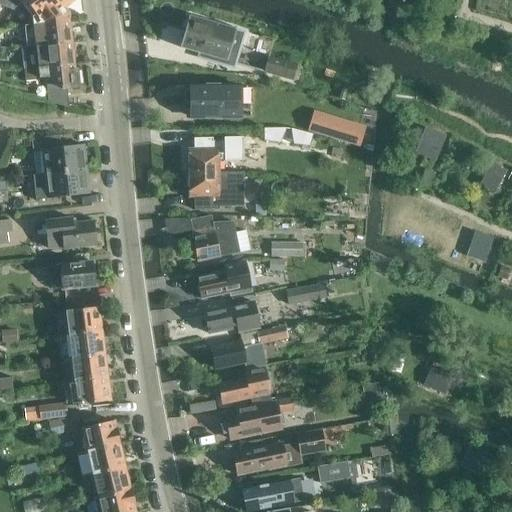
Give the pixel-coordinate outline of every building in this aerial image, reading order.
[(0,0),(0,5),(7,8),(10,0),(14,0),(20,2),(22,0),(0,0)] [(60,3),(64,0),(26,0),(37,14),(32,18),(33,25),(70,21),(69,13),(60,3)] [(241,49),(246,33),(189,16),(180,49),(227,62),(231,46),(241,49)] [(72,42),(70,21),(33,25),(35,46),(72,42)] [(74,64),(72,42),(35,46),(38,68),(74,64)] [(28,80),(38,78),(32,45),(22,47),(28,80)] [(293,82),(297,65),(268,57),(263,73),(293,82)] [(76,89),(79,85),(77,71),(75,71),(74,64),(38,68),(39,79),(46,78),(47,86),(48,102),(68,108),(66,90),(76,89)] [(240,88),(241,87),(190,87),(190,88),(190,89),(186,92),(186,102),(190,105),(190,106),(190,107),(190,116),(190,117),(190,118),(192,118),(194,118),(240,118),(240,117),(240,88)] [(361,145),(367,124),(314,108),(308,130),(361,145)] [(446,135),(416,124),(406,150),(436,161),(446,135)] [(87,171),(84,145),(61,148),(60,136),(31,139),(36,177),(44,176),(87,171)] [(243,161),(243,138),(224,138),(224,142),(213,142),(213,139),(194,139),(194,150),(188,150),(189,174),(219,173),(219,160),(224,160),(224,162),(243,161)] [(495,192),(506,173),(492,165),(481,184),(495,192)] [(90,195),(87,171),(44,176),(47,200),(90,195)] [(219,197),(219,173),(189,174),(189,198),(219,197)] [(0,178),(0,191),(8,191),(7,178),(0,178)] [(0,205),(10,204),(8,191),(0,191),(0,205)] [(240,253),(234,222),(213,224),(211,216),(191,221),(193,232),(192,232),(199,262),(240,253)] [(96,246),(93,222),(72,224),(71,219),(45,222),(49,249),(64,247),(64,250),(96,246)] [(0,245),(8,244),(7,233),(13,232),(11,220),(0,221),(0,245)] [(305,257),(305,243),(272,243),(272,258),(305,257)] [(98,286),(96,269),(94,269),(93,263),(54,267),(55,275),(61,275),(63,290),(98,286)] [(231,293),(227,272),(197,278),(201,299),(231,293)] [(288,302),(327,298),(325,283),(286,287),(288,302)] [(237,320),(253,317),(251,304),(204,313),(208,334),(238,328),(237,320)] [(101,331),(100,321),(101,318),(101,313),(98,311),(98,308),(66,312),(69,336),(101,331)] [(266,366),(262,344),(288,340),(285,326),(240,335),(241,342),(211,349),(216,369),(245,363),(246,370),(266,366)] [(16,329),(1,330),(2,344),(17,342),(16,329)] [(105,349),(104,344),(102,342),(101,331),(69,336),(72,359),(104,355),(103,352),(105,349)] [(107,378),(105,367),(107,365),(106,360),(104,358),(104,355),(72,359),(75,382),(107,378)] [(267,386),(265,380),(278,376),(276,364),(266,366),(246,370),(248,378),(219,384),(223,405),(252,398),(250,390),(267,386)] [(8,378),(0,378),(0,392),(9,391),(8,378)] [(111,396),(110,390),(108,388),(107,378),(75,382),(78,406),(110,402),(109,398),(111,396)] [(293,411),(291,398),(254,405),(255,413),(255,414),(267,412),(269,422),(287,418),(286,412),(293,411)] [(41,407),(42,420),(67,417),(65,404),(41,407)] [(259,434),(257,425),(269,422),(267,412),(255,414),(255,413),(226,419),(230,440),(259,434)] [(76,431),(73,416),(49,422),(52,436),(76,431)] [(384,436),(381,418),(344,425),(347,442),(384,436)] [(120,439),(119,434),(116,432),(114,422),(82,429),(88,452),(119,445),(118,442),(120,439)] [(288,456),(340,447),(336,427),(285,435),(261,440),(263,448),(233,454),(237,475),(279,467),(278,463),(288,461),(288,456)] [(124,468),(122,457),(123,455),(122,449),(120,448),(119,445),(88,452),(93,475),(124,468)] [(350,461),(318,464),(320,480),(351,478),(350,461)] [(130,485),(129,480),(127,478),(124,468),(93,475),(98,497),(130,490),(129,487),(130,485)] [(240,488),(245,511),(304,498),(299,475),(267,482),(267,481),(257,483),(257,484),(240,488)] [(134,511),(132,502),(134,500),(133,495),(130,493),(130,490),(98,497),(101,511),(134,511)]
